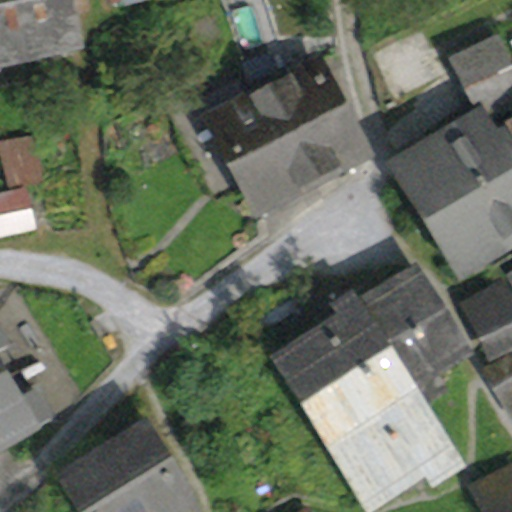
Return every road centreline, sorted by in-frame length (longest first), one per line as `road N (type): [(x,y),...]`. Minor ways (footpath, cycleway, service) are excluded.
road 1 (residential): [(179,319),(374,190),(382,159),(342,0)]
road 2 (residential): [(8,511),(65,432),(179,319)]
road 3 (residential): [(179,319),(51,268),(0,262)]
road 4 (track): [(208,511),(137,359)]
